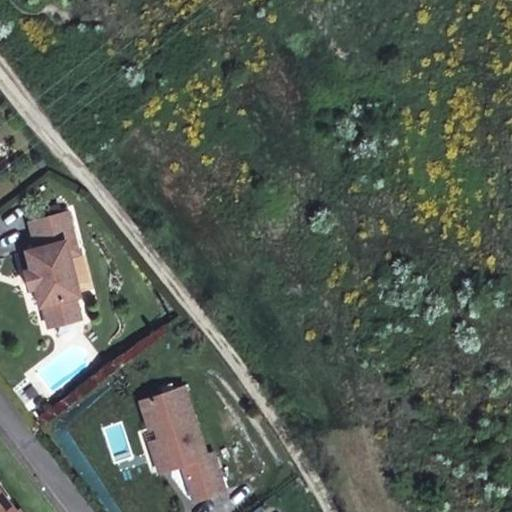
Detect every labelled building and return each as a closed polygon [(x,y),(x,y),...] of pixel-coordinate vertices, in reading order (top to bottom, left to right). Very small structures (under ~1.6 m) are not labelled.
[(81,296),(72,254),(69,242),(80,239),(73,210),(32,219),(38,249),(29,251),(32,272),(27,273),(30,287),(37,285),(41,307),(46,306),(51,327),(83,320),(77,297),(81,296)] [(69,242),(72,254),(83,252),(80,239),(69,242)] [(151,415),(155,430),(163,460),(177,456),(187,491),(217,482),(207,446),(199,447),(177,380),(136,392),(142,418),(151,415)] [(163,460),(155,430),(142,434),(152,463),(163,460)] [(0,511),(17,511),(14,507),(6,511),(0,502),(0,511)]
